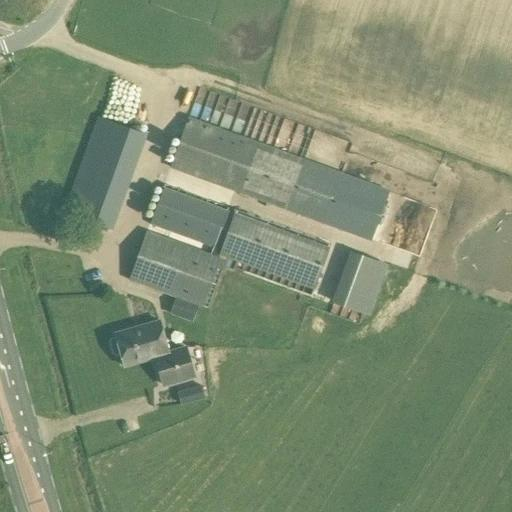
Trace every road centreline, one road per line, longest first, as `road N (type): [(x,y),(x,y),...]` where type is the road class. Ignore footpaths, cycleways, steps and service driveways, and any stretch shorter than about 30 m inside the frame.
road 1 (unknown): [(52,21),(88,50),(175,80),(168,122),(122,232),(106,246),(0,239)]
road 2 (primary): [(43,511),(0,361)]
road 3 (unknown): [(21,441),(141,396)]
